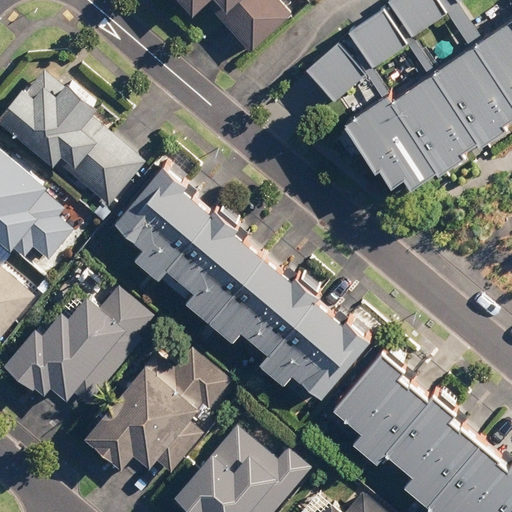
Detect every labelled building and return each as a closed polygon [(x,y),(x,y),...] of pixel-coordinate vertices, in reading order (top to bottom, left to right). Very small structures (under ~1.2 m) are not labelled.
[(291,10),(282,0),(176,0),(188,12),(201,0),(222,23),(208,35),(228,57),(244,42),(249,48),(291,10)] [(511,6),(345,116),(374,161),(416,175),(511,115),(511,6)] [(49,59),(12,102),(122,198),(128,191),(124,187),(156,150),(114,113),(110,118),(100,109),(115,92),(83,64),(71,78),(49,59)] [(0,212),(34,245),(43,235),(58,249),(84,221),(69,206),(76,198),(57,179),(64,172),(9,119),(0,128),(0,212)] [(171,154),(111,222),(316,399),(376,331),(171,154)] [(0,237),(1,237),(0,236),(0,322),(8,329),(44,285),(7,254),(4,257),(0,253),(0,237)] [(92,257),(8,355),(72,409),(156,312),(92,257)] [(172,328),(89,430),(154,483),(237,381),(172,328)] [(511,511),(511,450),(384,343),(324,413),(442,511),(511,511)] [(247,408),(180,490),(207,511),(267,511),(310,459),(247,408)] [(392,511),(342,466),(300,511),(392,511)]
